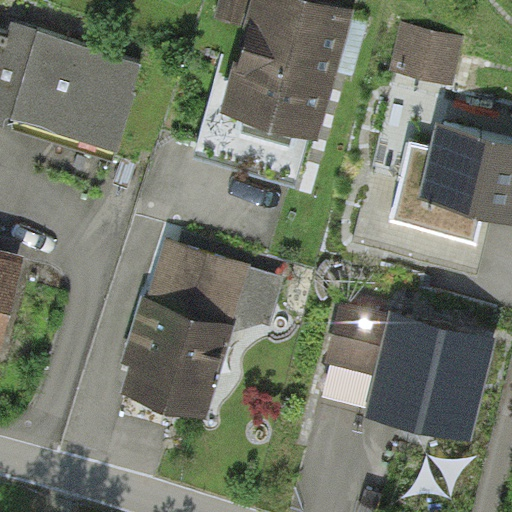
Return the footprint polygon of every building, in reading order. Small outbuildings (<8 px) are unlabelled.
[(331,134),(356,13),(292,0),(253,0),(230,113),(331,134)] [(0,112),(124,149),(149,62),(0,18),(0,112)] [(459,80),(464,28),(402,22),(397,74),(459,80)] [(511,137),(448,127),(438,190),(511,202),(511,137)] [(254,265),(168,242),(130,384),(216,406),(254,265)] [(27,258),(0,251),(0,360),(4,361),(27,258)] [(507,337),(346,297),(329,367),(382,380),(374,413),(481,439),(507,337)]
